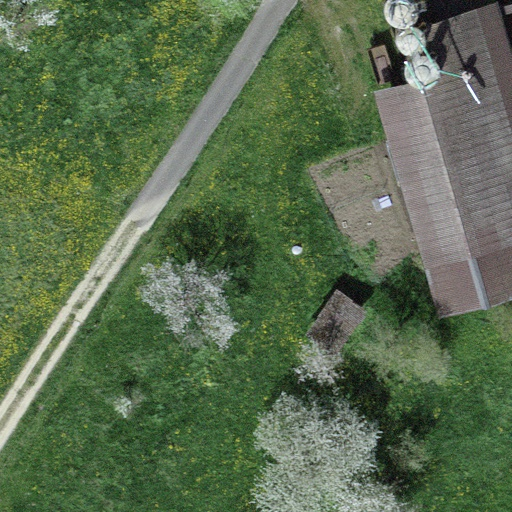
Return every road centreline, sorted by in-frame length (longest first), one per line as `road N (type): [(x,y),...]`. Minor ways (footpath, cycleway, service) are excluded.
road 1 (track): [(118,234),(282,0)]
road 2 (track): [(118,234),(0,423)]
